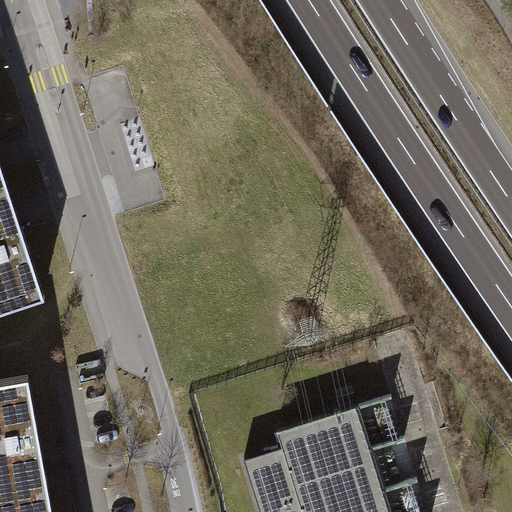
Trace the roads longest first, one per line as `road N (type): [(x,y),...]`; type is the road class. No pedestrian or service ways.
road 1 (residential): [(30,18),(129,341),(156,379),(188,511)]
road 2 (motorway): [(308,0),(511,308)]
road 3 (motorway): [(511,201),(380,0)]
